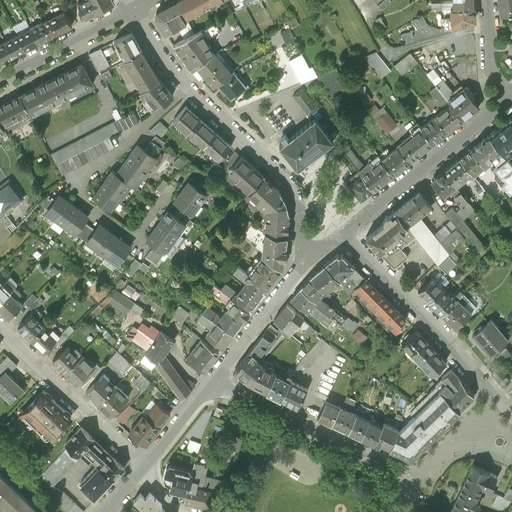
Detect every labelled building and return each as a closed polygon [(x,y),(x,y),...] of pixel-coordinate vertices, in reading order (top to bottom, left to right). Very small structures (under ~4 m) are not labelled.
[(112,0),(82,0),(77,3),(85,19),(114,4),(112,0)] [(165,34),(177,28),(186,23),(183,18),(187,16),(176,0),(156,11),(155,17),(165,34)] [(176,0),(187,16),(187,17),(218,0),(176,0)] [(384,0),(377,6),(381,11),(390,3),(387,0),(384,0)] [(473,7),(472,0),(452,0),(453,1),(443,2),(443,3),(431,3),(432,10),(450,9),(453,9),(473,7)] [(511,0),(498,0),(501,16),(511,14),(511,0)] [(474,21),(473,7),(453,9),(450,9),(451,15),(443,15),(444,29),(474,21)] [(64,11),(43,22),(50,37),(71,26),(64,11)] [(422,16),(412,22),(417,31),(427,25),(422,16)] [(380,30),(386,27),(379,17),(374,20),(380,30)] [(25,50),(38,44),(30,28),(26,20),(13,26),(17,35),(25,50)] [(38,44),(50,37),(43,22),(30,28),(38,44)] [(177,28),(183,40),(194,34),(187,22),(186,23),(177,28)] [(192,72),(210,56),(214,54),(206,39),(220,32),(215,23),(194,34),(183,40),(172,46),(192,72)] [(232,30),(221,35),(227,46),(237,41),(232,30)] [(114,41),(124,61),(141,51),(131,32),(114,41)] [(413,38),(411,32),(401,35),(402,41),(413,38)] [(12,57),(25,50),(17,35),(5,41),(12,57)] [(5,41),(0,43),(0,62),(12,57),(5,41)] [(114,52),(111,47),(104,50),(107,56),(114,52)] [(100,49),(88,54),(97,71),(108,65),(100,49)] [(157,77),(141,51),(124,61),(123,61),(141,91),(159,80),(157,77)] [(213,88),(217,84),(231,73),(215,53),(214,54),(210,56),(192,72),(199,79),(203,75),(213,88)] [(376,53),(364,58),(381,79),(390,71),(376,53)] [(410,54),(394,66),(401,75),(417,63),(410,54)] [(81,63),(50,79),(61,100),(92,84),(81,63)] [(108,69),(100,73),(104,81),(112,77),(108,69)] [(313,69),(300,74),(304,83),(316,78),(317,77),(313,69)] [(335,101),(350,88),(335,69),(317,77),(316,78),(335,101)] [(436,86),(447,101),(454,96),(433,69),(426,74),(436,86)] [(233,71),(231,73),(217,84),(230,99),(245,87),(233,71)] [(30,116),(61,100),(50,79),(20,95),(30,115),(30,116)] [(172,95),(159,80),(141,91),(139,92),(141,95),(140,96),(143,99),(144,98),(155,111),(172,95)] [(364,106),(371,100),(364,91),(364,86),(355,86),(355,92),(354,92),(364,106)] [(444,104),(447,107),(450,105),(447,101),(436,86),(429,92),(441,106),(444,104)] [(308,116),(317,108),(302,88),(292,96),(308,116)] [(464,88),(454,96),(447,101),(450,105),(462,120),(479,107),(471,98),(472,97),(465,89),(464,89),(464,88)] [(24,118),(30,115),(20,95),(0,105),(0,122),(2,127),(23,116),(24,118)] [(375,105),(368,110),(386,133),(396,125),(383,107),(379,110),(375,105)] [(462,120),(450,105),(447,107),(434,117),(435,117),(447,133),(462,120)] [(186,106),(173,120),(188,134),(200,120),(186,106)] [(139,123),(133,112),(51,154),(61,176),(109,151),(108,150),(113,147),(108,138),(119,132),(119,133),(139,123)] [(432,144),(447,133),(435,117),(420,128),(432,144)] [(284,142),(279,147),(288,158),(297,169),(309,160),(332,141),(314,119),(288,139),(284,135),(282,136),(281,138),(284,142)] [(511,123),(508,119),(488,135),(506,157),(511,151),(511,123)] [(230,148),(200,120),(188,134),(203,148),(204,147),(220,161),(230,148)] [(161,139),(167,130),(160,121),(149,131),(155,135),(151,140),(161,147),(165,142),(161,139)] [(396,146),(397,147),(409,162),(432,144),(420,128),(416,123),(409,129),(413,134),(396,146)] [(490,158),(497,166),(507,158),(506,157),(488,135),(470,149),(485,166),(490,162),(488,160),(490,158)] [(145,150),(156,158),(152,162),(157,166),(161,161),(159,160),(163,155),(158,152),(161,147),(151,140),(145,150)] [(122,165),(141,179),(140,178),(152,162),(156,158),(145,150),(138,144),(122,165)] [(342,151),(358,171),(374,190),(393,175),(378,155),(364,166),(348,146),(342,151)] [(378,155),(393,175),(409,162),(397,147),(390,152),(386,148),(378,155)] [(470,149),(459,158),(472,174),(473,176),(485,166),(470,149)] [(232,166),(241,157),(235,152),(227,163),(232,166)] [(178,157),(172,163),(179,168),(178,170),(183,173),(192,161),(181,154),(178,157)] [(235,181),(249,193),(263,177),(241,157),(232,166),(232,167),(234,168),(226,176),(234,183),(235,181)] [(459,158),(443,171),(455,186),(456,186),(472,174),(459,158)] [(511,165),(507,158),(497,166),(494,168),(505,183),(502,185),(509,195),(511,192),(511,165)] [(222,169),(216,163),(205,172),(215,179),(222,169)] [(135,187),(141,179),(122,165),(116,174),(131,184),(135,187)] [(125,192),(131,184),(116,174),(112,171),(106,179),(125,192)] [(360,201),(374,190),(358,171),(348,178),(345,181),(353,192),(360,201)] [(450,190),(455,186),(443,171),(431,181),(443,195),(450,190)] [(265,213),(266,213),(286,203),(282,196),(276,189),(263,177),(249,193),(261,205),(261,209),(265,213)] [(106,179),(100,187),(119,201),(125,192),(106,179)] [(6,228),(12,223),(4,213),(22,198),(8,180),(0,187),(0,219),(1,221),(6,228)] [(168,183),(164,180),(156,190),(158,191),(161,194),(168,183)] [(188,181),(181,191),(199,204),(206,194),(197,188),(188,181)] [(201,183),(197,188),(206,194),(210,190),(201,183)] [(479,194),(484,190),(479,184),(474,188),(479,194)] [(444,212),(450,219),(457,227),(464,236),(477,252),(483,246),(484,246),(462,219),(474,210),(455,186),(450,190),(454,195),(454,198),(461,206),(455,211),(451,206),(444,212)] [(119,201),(100,187),(93,197),(111,210),(118,200),(119,201)] [(419,190),(395,210),(407,225),(419,215),(431,205),(419,190)] [(192,214),(199,204),(181,191),(174,201),(182,207),(192,214)] [(432,196),(438,200),(441,196),(436,191),(432,196)] [(40,204),(48,210),(55,200),(49,195),(40,204)] [(45,213),(55,220),(68,202),(58,195),(55,200),(48,210),(45,213)] [(55,220),(65,227),(78,209),(68,202),(55,220)] [(266,213),(265,231),(276,235),(287,236),(288,224),(287,211),(286,203),(266,213)] [(182,207),(175,217),(185,224),(190,228),(193,222),(188,219),(192,214),(182,207)] [(88,216),(78,209),(65,227),(75,234),(84,222),(88,216)] [(366,236),(378,251),(400,234),(398,231),(407,225),(395,210),(383,219),(385,221),(366,236)] [(167,211),(160,220),(178,233),(185,224),(175,217),(167,211)] [(419,215),(407,225),(415,235),(437,264),(446,272),(460,257),(452,250),(464,236),(457,227),(440,241),(433,234),(419,215)] [(32,217),(26,222),(30,228),(37,224),(32,217)] [(440,241),(457,227),(450,219),(433,234),(440,241)] [(65,227),(55,220),(51,226),(60,233),(65,227)] [(160,220),(153,230),(171,243),(178,233),(160,220)] [(0,221),(0,240),(2,243),(16,228),(12,223),(6,228),(1,221),(0,221)] [(95,230),(84,222),(75,234),(86,242),(95,230)] [(86,242),(96,249),(109,231),(99,224),(95,230),(86,242)] [(415,235),(407,225),(398,231),(400,234),(378,251),(394,267),(396,265),(398,269),(405,264),(402,260),(408,255),(400,246),(415,235)] [(251,228),(244,232),(249,241),(262,235),(261,234),(256,236),(251,228)] [(164,253),(171,243),(153,230),(146,240),(154,246),(164,253)] [(96,249),(106,256),(119,238),(109,231),(96,249)] [(265,231),(262,254),(283,267),(287,236),(276,235),(265,231)] [(130,247),(119,238),(106,256),(117,265),(130,247)] [(171,243),(164,253),(170,257),(177,248),(171,243)] [(156,264),(164,253),(154,246),(151,251),(150,250),(145,256),(156,264)] [(483,246),(477,252),(481,256),(487,250),(483,246)] [(189,250),(182,260),(187,264),(194,253),(189,250)] [(262,254),(247,274),(266,289),(283,267),(262,254)] [(348,293),(353,289),(364,277),(342,254),(337,254),(324,264),(339,279),(348,293)] [(141,263),(135,259),(125,272),(131,276),(141,263)] [(325,292),(339,279),(324,264),(310,276),(324,291),(325,292)] [(265,291),(266,289),(247,274),(237,266),(233,272),(244,280),(245,279),(247,280),(236,294),(234,292),(236,291),(224,282),(219,288),(250,311),(252,308),(265,291)] [(441,287),(449,280),(442,274),(435,281),(441,287)] [(0,302),(14,288),(16,286),(15,283),(8,276),(0,285),(0,284),(0,302)] [(316,300),(324,291),(310,276),(300,288),(316,300)] [(180,280),(175,277),(170,284),(176,287),(180,280)] [(364,277),(353,289),(360,296),(359,297),(382,320),(381,321),(385,325),(386,324),(395,333),(402,327),(400,324),(405,318),(399,312),(399,310),(397,309),(396,309),(383,296),(383,294),(381,292),(379,292),(364,277)] [(125,281),(120,278),(115,284),(120,288),(125,281)] [(418,291),(428,301),(441,287),(435,281),(432,278),(418,291)] [(209,291),(213,284),(208,280),(203,287),(209,291)] [(127,284),(123,291),(130,296),(135,289),(127,284)] [(241,322),(250,311),(219,288),(213,284),(209,291),(226,303),(229,306),(226,310),(241,322)] [(428,301),(440,314),(456,299),(451,294),(449,295),(441,287),(428,301)] [(19,292),(14,288),(0,302),(0,310),(9,320),(22,306),(14,298),(19,292)] [(145,309),(113,288),(87,316),(90,319),(102,307),(121,321),(130,309),(140,316),(145,309)] [(312,307),(310,311),(316,305),(318,302),(316,300),(300,288),(291,299),(306,310),(310,306),(312,307)] [(325,292),(324,291),(316,300),(318,302),(316,305),(325,313),(329,316),(333,311),(324,302),(329,296),(325,292)] [(462,292),(456,299),(440,314),(455,328),(476,307),(462,292)] [(24,303),(33,312),(37,308),(44,300),(39,296),(37,298),(32,294),(24,303)] [(290,334),(297,325),(302,319),(304,318),(286,303),(273,320),(281,326),(290,334)] [(316,305),(310,311),(320,319),(325,313),(316,305)] [(188,314),(179,306),(172,316),(181,324),(188,314)] [(206,306),(201,312),(233,333),(241,322),(226,310),(220,318),(218,316),(218,315),(218,314),(206,306)] [(18,328),(30,340),(44,326),(37,319),(41,315),(40,314),(41,312),(37,308),(33,312),(18,328)] [(329,316),(342,325),(346,320),(334,310),(333,311),(329,316)] [(222,348),(233,333),(201,312),(197,318),(212,328),(206,336),(222,348)] [(349,317),(346,320),(342,325),(347,329),(348,327),(352,330),(358,322),(354,319),(353,320),(349,317)] [(494,317),(472,335),(489,355),(511,337),(494,317)] [(50,331),(52,328),(56,325),(50,319),(44,326),(50,331)] [(314,329),(302,319),(297,325),(302,329),(303,327),(311,334),(312,332),(316,336),(319,333),(314,329)] [(112,346),(117,340),(111,334),(110,335),(102,327),(102,328),(95,321),(91,325),(112,346)] [(126,337),(147,351),(160,331),(152,325),(149,329),(141,323),(136,330),(132,327),(126,337)] [(70,324),(60,335),(55,340),(59,345),(75,329),(70,324)] [(270,325),(250,351),(262,360),(281,334),(277,331),(270,325)] [(50,331),(44,326),(30,340),(43,352),(55,340),(60,335),(52,328),(50,331)] [(281,326),(277,331),(281,334),(285,338),(291,335),(290,334),(281,326)] [(401,342),(410,352),(424,338),(415,328),(410,333),(408,331),(403,336),(405,338),(401,342)] [(358,329),(352,337),(361,344),(368,337),(358,329)] [(156,363),(158,364),(162,356),(173,340),(160,331),(147,351),(144,355),(156,363)] [(321,337),(299,361),(308,369),(330,345),(321,337)] [(436,350),(424,338),(410,352),(421,364),(436,350)] [(201,341),(186,359),(203,372),(218,353),(201,341)] [(52,361),(64,372),(79,358),(72,352),(66,346),(52,361)] [(79,358),(82,354),(76,348),(72,352),(79,358)] [(510,354),(506,349),(496,357),(500,362),(510,354)] [(445,361),(436,350),(421,364),(430,374),(435,370),(437,373),(442,368),(440,366),(445,361)] [(131,364),(117,351),(108,360),(122,373),(131,364)] [(262,360),(250,351),(234,371),(248,383),(264,362),(262,360)] [(82,354),(79,358),(64,372),(76,384),(87,373),(94,366),(93,365),(82,354)] [(156,363),(144,355),(139,362),(151,371),(155,365),(156,363)] [(0,363),(0,372),(3,375),(6,372),(8,374),(17,365),(7,356),(0,363)] [(156,363),(155,365),(181,400),(195,387),(186,381),(183,383),(162,356),(158,364),(156,363)] [(247,384),(266,392),(275,374),(276,373),(269,370),(272,364),(265,361),(264,362),(248,383),(247,384)] [(87,373),(92,377),(101,368),(95,363),(93,365),(94,366),(87,373)] [(491,373),(502,387),(510,380),(499,366),(491,373)] [(442,380),(436,385),(459,410),(473,396),(451,369),(441,378),(442,380)] [(8,374),(6,372),(3,375),(0,378),(0,391),(10,401),(23,388),(8,374)] [(149,381),(140,373),(132,382),(141,390),(149,381)] [(285,379),(275,374),(266,392),(279,399),(289,381),(291,376),(286,373),(285,376),(286,377),(285,379)] [(86,394),(98,405),(116,387),(103,375),(86,394)] [(306,389),(289,381),(279,399),(297,409),(306,389)] [(410,458),(459,410),(436,385),(407,412),(412,417),(406,423),(404,434),(397,431),(389,448),(410,458)] [(128,398),(116,387),(98,405),(110,417),(128,398)] [(166,405),(169,401),(161,393),(158,390),(153,396),(166,405)] [(71,418),(44,391),(21,415),(45,438),(48,435),(51,438),(71,418)] [(347,395),(341,409),(333,426),(348,433),(357,415),(349,412),(355,399),(347,395)] [(317,419),(333,426),(341,409),(325,402),(317,419)] [(157,404),(146,418),(159,429),(170,414),(157,404)] [(135,415),(138,412),(129,405),(116,418),(123,425),(133,414),(135,415)] [(221,414),(216,411),(212,419),(218,422),(221,414)] [(365,419),(357,415),(348,433),(361,439),(369,421),(365,419)] [(147,444),(159,429),(146,418),(143,416),(129,434),(135,439),(137,437),(147,444)] [(382,427),(369,421),(361,439),(374,445),(382,427)] [(384,424),(382,427),(374,445),(379,447),(380,444),(389,448),(397,431),(384,424)] [(78,457),(86,448),(97,459),(105,450),(81,427),(64,444),(68,447),(78,457)] [(78,457),(68,447),(40,476),(38,474),(32,480),(65,511),(81,511),(63,494),(52,487),(79,458),(78,457)] [(125,469),(105,450),(97,459),(92,463),(96,467),(113,483),(125,469)] [(195,463),(191,473),(188,485),(201,489),(216,493),(217,490),(222,481),(204,477),(207,465),(195,463)] [(472,464),(464,481),(481,489),(489,491),(497,476),(472,464)] [(96,500),(113,483),(96,467),(80,485),(96,500)] [(170,484),(174,470),(166,467),(163,477),(165,482),(168,482),(167,484),(170,484)] [(191,473),(174,470),(170,484),(169,490),(180,492),(179,497),(180,500),(184,500),(188,485),(191,473)] [(0,511),(40,511),(0,473),(0,511)] [(474,503),(481,489),(464,481),(452,506),(466,511),(469,511),(470,511),(472,508),(476,510),(479,504),(474,503)] [(201,489),(188,485),(184,500),(184,502),(212,509),(216,493),(201,489)] [(511,488),(509,486),(503,497),(510,500),(511,501),(511,488)] [(142,496),(140,494),(133,502),(143,511),(154,511),(161,505),(149,493),(147,495),(145,493),(142,496)] [(510,500),(503,497),(497,494),(491,506),(504,511),(510,500)]
